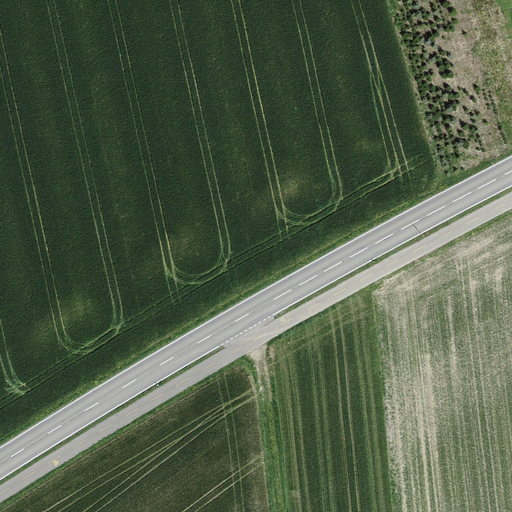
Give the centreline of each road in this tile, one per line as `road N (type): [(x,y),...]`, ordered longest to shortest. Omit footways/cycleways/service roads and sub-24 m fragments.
road 1 (tertiary): [(511,171),(251,313),(0,465)]
road 2 (track): [(277,511),(251,313)]
